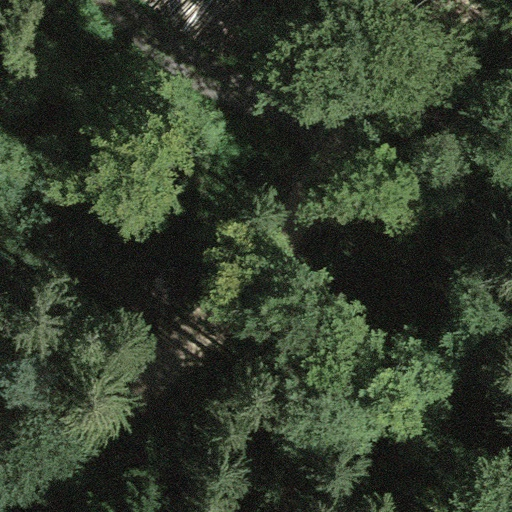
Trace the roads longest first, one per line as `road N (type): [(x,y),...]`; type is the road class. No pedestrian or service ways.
road 1 (track): [(0,491),(76,434),(331,152),(438,0)]
road 2 (track): [(511,105),(346,129),(197,73),(111,0)]
